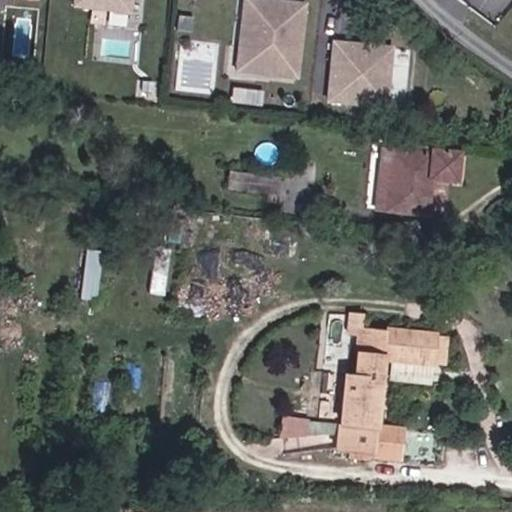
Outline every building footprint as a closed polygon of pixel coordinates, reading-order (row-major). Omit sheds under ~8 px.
[(135,0),(69,0),(69,6),(134,14),(135,0)] [(307,3),(279,0),(238,0),(230,70),(298,79),(307,3)] [(392,49),(330,41),(322,107),(384,114),(392,49)] [(466,183),(470,155),(404,148),(396,207),(436,211),(440,181),(466,183)] [(288,174),(240,167),(238,184),(286,191),(288,174)] [(98,296),(102,248),(86,247),(82,295),(98,296)] [(356,337),(352,374),(340,373),(332,452),(403,459),(406,427),(377,424),(381,379),(389,380),(393,360),(444,365),(447,336),(362,327),(364,314),(348,312),(345,336),(356,337)] [(444,365),(393,360),(389,380),(441,386),(444,365)] [(282,413),(280,432),(306,436),(309,416),(282,413)]
